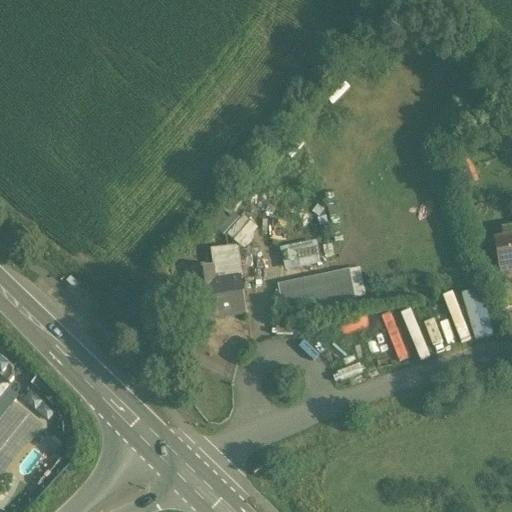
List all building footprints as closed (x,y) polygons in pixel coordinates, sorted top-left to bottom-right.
[(469,159),(453,164),(457,173),(468,168),(469,169),(472,168),(469,159)] [(468,168),(457,173),(462,187),(474,183),(469,169),(468,168)] [(510,239),(495,242),(500,273),(511,270),(511,229),(508,230),(510,239)] [(316,248),(281,255),(283,264),(318,257),(316,248)] [(237,251),(211,255),(213,267),(239,264),(237,251)] [(213,267),(191,270),(193,285),(229,280),(241,278),(239,264),(213,267)] [(349,271),(277,285),(284,322),(356,308),(349,271)] [(148,273),(118,306),(134,330),(169,306),(148,273)] [(193,285),(197,321),(246,315),(241,278),(229,280),(193,285)] [(81,287),(71,279),(66,284),(76,293),(81,287)] [(0,398),(7,390),(6,389),(13,381),(13,370),(0,359),(0,398)] [(7,390),(0,398),(0,420),(18,398),(7,390)]
